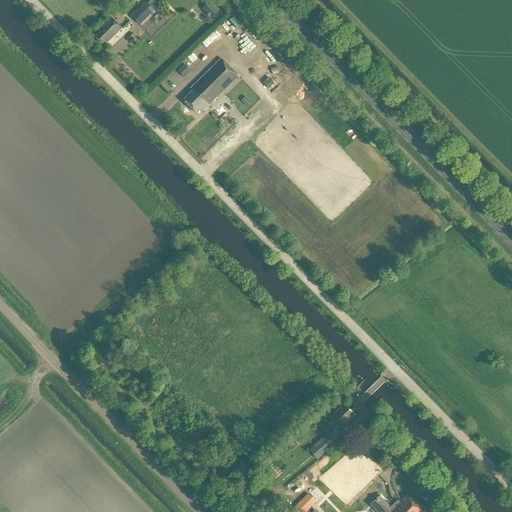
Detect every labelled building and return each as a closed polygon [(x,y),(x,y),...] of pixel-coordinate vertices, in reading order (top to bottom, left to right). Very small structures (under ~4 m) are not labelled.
[(153,0),(151,0),(147,4),(145,3),(131,17),(139,25),(160,6),(153,0)] [(213,0),(208,6),(215,13),(222,6),(215,0),(213,0)] [(122,29),(112,18),(102,28),(104,30),(96,38),(102,45),(104,42),(106,44),(122,29)] [(238,77),(222,60),(191,90),(193,92),(184,101),(197,114),(200,111),(202,113),(238,77)] [(277,67),(271,69),(272,73),(273,75),(279,74),(277,67)] [(182,68),(176,74),(182,79),(187,74),(182,68)] [(269,78),(263,84),(266,87),(269,90),(276,85),(269,78)] [(245,97),(241,101),(247,107),(251,103),(245,97)] [(356,416),(345,404),(330,418),(333,421),(329,425),(335,431),(339,427),(341,430),(356,416)] [(321,458),(337,445),(328,435),(313,448),(315,451),(309,456),(314,462),(321,457),(321,458)] [(314,488),(308,494),(294,509),(296,511),(307,511),(317,503),(323,497),(314,488)] [(376,511),(407,511),(416,504),(408,496),(401,502),(399,501),(392,507),(381,495),(370,505),(376,511)]
